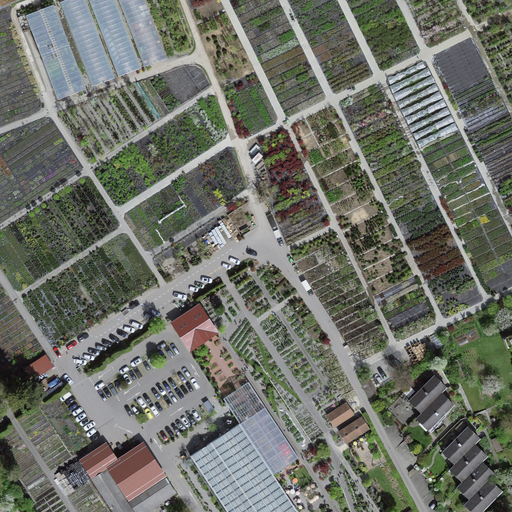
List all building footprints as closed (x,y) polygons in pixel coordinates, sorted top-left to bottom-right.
[(84,0),(70,0),(60,4),(92,87),(115,79),(84,0)] [(114,0),(88,0),(119,77),(141,68),(114,0)] [(144,0),(119,0),(144,66),(167,58),(144,0)] [(54,6),(26,17),(58,100),(85,90),(54,6)] [(159,118),(192,98),(172,66),(140,85),(159,118)] [(201,303),(171,321),(190,352),(220,334),(201,303)] [(25,368),(34,381),(55,365),(46,352),(25,368)] [(447,384),(435,373),(409,399),(421,411),(440,391),(447,384)] [(298,511),(275,473),(299,460),(251,380),(224,396),(241,424),(192,453),(227,511),(298,511)] [(416,415),(429,427),(453,403),(440,391),(421,411),(416,415)] [(347,402),(327,415),(334,427),(355,414),(347,402)] [(396,421),(401,426),(406,420),(408,418),(404,414),(396,421)] [(362,416),(338,432),(347,444),(370,429),(362,416)] [(399,427),(404,432),(409,427),(411,425),(406,420),(401,426),(399,427)] [(480,436),(469,424),(444,449),(455,460),(474,442),(480,436)] [(402,435),(406,439),(414,431),(409,427),(404,432),(402,435)] [(117,458),(107,441),(79,459),(113,511),(146,511),(176,493),(143,441),(117,458)] [(487,453),(474,442),(455,460),(450,467),(463,479),(482,458),(487,453)] [(490,477),(495,471),(482,458),(463,479),(457,485),(470,497),(490,477)] [(464,502),(474,511),(478,511),(502,489),(490,477),(470,497),(464,502)] [(438,488),(443,493),(449,487),(451,486),(446,480),(438,488)] [(441,495),(446,500),(453,493),(454,492),(449,487),(443,493),(441,495)] [(444,502),(449,506),(456,499),(458,497),(453,493),(446,500),(444,502)] [(447,508),(450,511),(452,511),(461,504),(456,499),(449,506),(447,508)]
